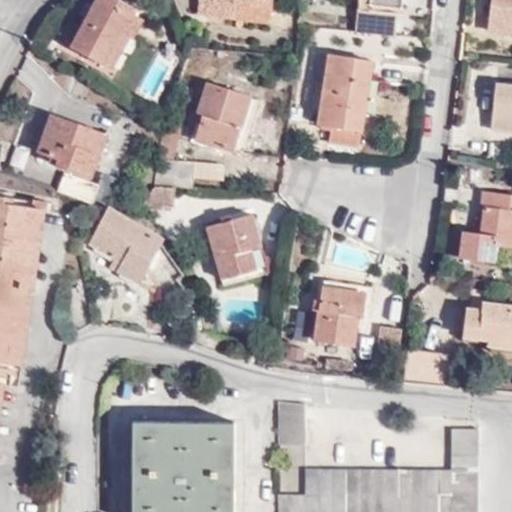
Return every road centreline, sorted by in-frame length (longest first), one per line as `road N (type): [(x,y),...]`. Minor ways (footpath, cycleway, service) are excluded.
road 1 (residential): [(498,511),(499,418),(114,347),(98,353),(90,372),(79,448),(81,511)]
road 2 (residential): [(308,181),(428,213),(452,0)]
road 3 (residential): [(58,224),(20,484)]
